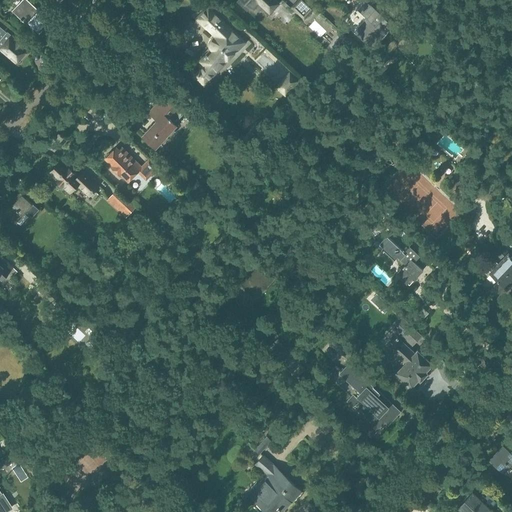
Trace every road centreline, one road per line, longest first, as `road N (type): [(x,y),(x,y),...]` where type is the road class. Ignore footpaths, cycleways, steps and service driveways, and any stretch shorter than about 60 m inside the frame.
road 1 (residential): [(382,511),(511,373)]
road 2 (residential): [(0,137),(129,0)]
